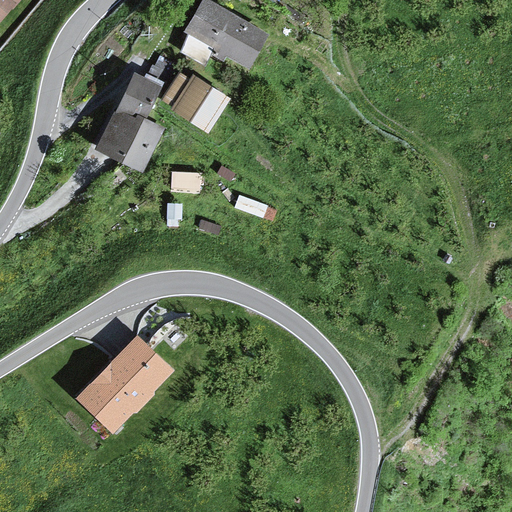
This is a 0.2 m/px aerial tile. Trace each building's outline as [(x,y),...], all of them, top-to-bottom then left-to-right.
[(0,0),(0,16),(14,0),(0,0)] [(254,33),(196,0),(184,0),(167,34),(234,70),(254,33)] [(86,151),(145,174),(163,130),(138,117),(148,89),(119,76),(86,151)] [(217,103),(176,77),(157,111),(198,137),(217,103)] [(139,338),(81,397),(114,429),(172,370),(139,338)]
